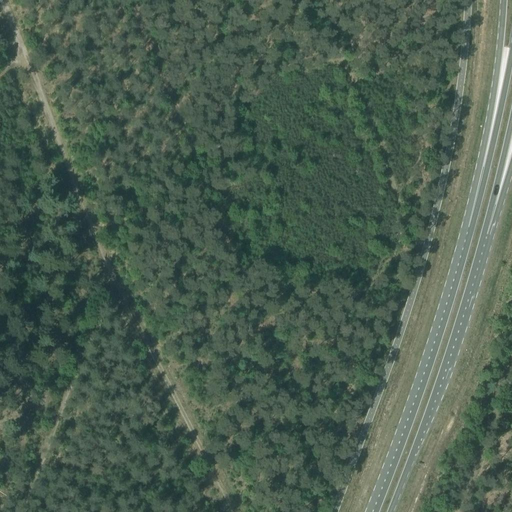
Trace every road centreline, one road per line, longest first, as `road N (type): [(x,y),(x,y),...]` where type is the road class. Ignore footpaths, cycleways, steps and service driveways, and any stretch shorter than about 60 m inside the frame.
road 1 (primary): [(471,228),(375,511)]
road 2 (track): [(116,273),(5,0)]
road 3 (primary): [(388,511),(483,233)]
road 4 (track): [(236,511),(116,273)]
road 5 (track): [(19,511),(116,273)]
road 6 (primary): [(502,0),(471,228)]
road 7 (primary): [(511,49),(471,228)]
road 8 (primary): [(483,233),(511,116)]
